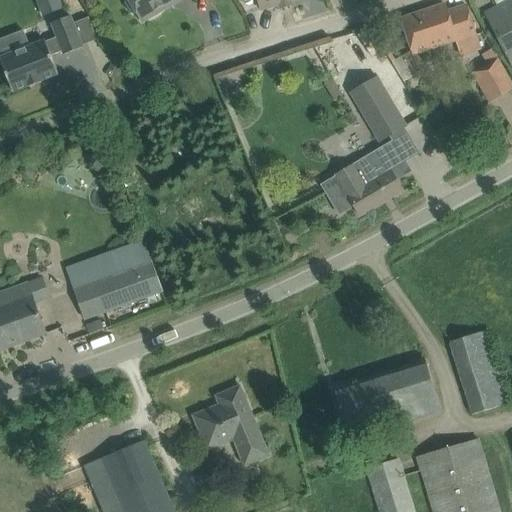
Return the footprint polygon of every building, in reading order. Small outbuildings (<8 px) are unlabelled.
[(142,22),(172,7),(184,0),(126,0),(125,3),(131,14),(137,14),(142,22)] [(258,0),(261,11),(295,0),(258,0)] [(511,0),(510,0),(484,13),(507,56),(511,52),(511,0)] [(447,12),(445,4),(402,19),(414,55),(456,41),(457,42),(476,36),(466,5),(447,12)] [(0,58),(0,60),(12,92),(58,74),(51,56),(62,52),(63,55),(83,47),(70,16),(51,23),(57,37),(45,42),(45,40),(0,58)] [(491,103),(511,90),(511,89),(496,63),(474,76),(491,103)] [(376,76),(351,91),(381,141),(390,136),(404,127),(407,126),(376,76)] [(342,125),(333,133),(341,144),(362,127),(349,110),(337,119),(342,125)] [(109,115),(99,119),(103,129),(116,124),(113,116),(112,114),(109,115)] [(411,172),(393,141),(334,175),(335,177),(320,185),(338,215),(354,206),(360,215),(402,190),(397,181),(411,172)] [(86,320),(163,292),(152,262),(75,290),(86,320)] [(0,350),(46,334),(28,284),(0,293),(0,350)] [(473,415),(510,404),(487,331),(450,342),(473,415)] [(403,425),(441,412),(426,361),(334,388),(347,429),(399,413),(403,425)] [(269,456),(240,386),(216,396),(220,405),(194,416),(208,450),(234,439),(245,466),(269,456)] [(431,511),(500,511),(480,440),(415,458),(431,511)] [(103,511),(172,511),(144,442),(85,467),(103,511)] [(378,511),(414,511),(398,460),(365,470),(378,511)]
